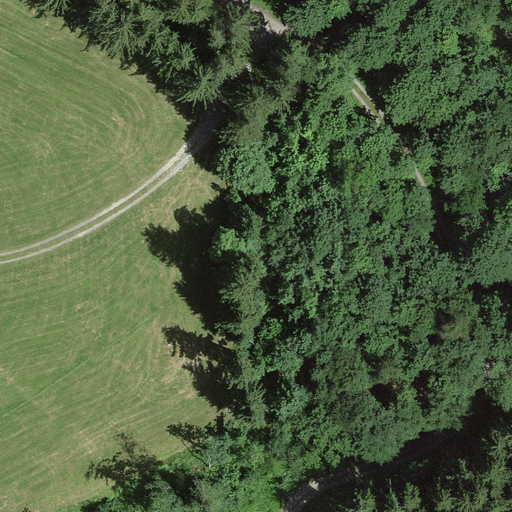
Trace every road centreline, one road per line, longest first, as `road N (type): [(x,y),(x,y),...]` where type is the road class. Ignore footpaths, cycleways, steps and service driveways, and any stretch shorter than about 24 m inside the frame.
road 1 (track): [(231,0),(315,52),(358,90),(419,186),(488,342),(483,400),(425,451),(318,482),(287,511)]
road 2 (track): [(0,258),(57,243),(126,209),(178,165),(272,25)]
